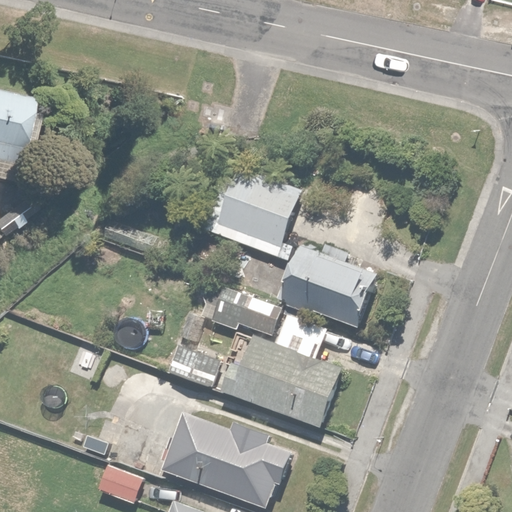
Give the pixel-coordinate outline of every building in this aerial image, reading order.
[(33,98),(0,91),(0,161),(20,165),(33,98)] [(242,163),(220,226),(289,251),(312,188),(242,163)] [(306,249),(287,306),(366,333),(386,276),(306,249)] [(288,311),(226,288),(215,318),(277,341),(288,311)] [(237,365),(227,393),(327,430),(348,370),(322,361),(333,332),(290,316),(279,347),(259,339),(248,369),(237,365)] [(229,362),(181,346),(171,375),(219,391),(229,362)] [(189,412),(167,474),(275,511),(297,450),(275,443),(277,436),(241,423),(239,429),(189,412)] [(111,469),(102,492),(142,507),(151,484),(111,469)] [(202,511),(177,503),(173,511),(202,511)]
